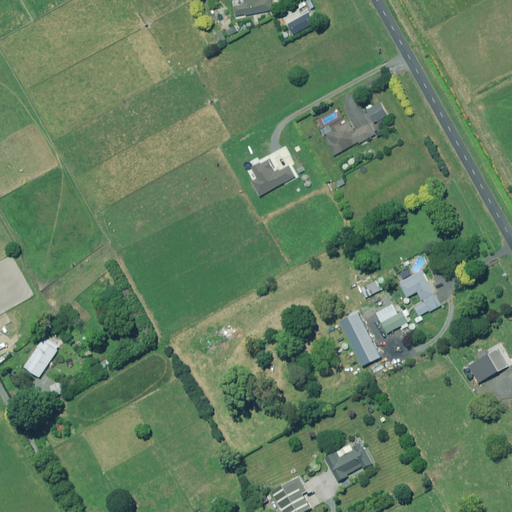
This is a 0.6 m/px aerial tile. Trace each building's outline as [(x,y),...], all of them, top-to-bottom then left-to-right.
[(245,0),(246,4),(236,6),(237,15),(246,14),(246,15),(274,10),(271,0),(245,0)] [(315,23),(309,13),(290,24),(296,34),(315,23)] [(254,25),(251,20),(241,25),(245,31),(254,25)] [(231,36),(239,31),(237,27),(229,32),(231,36)] [(227,39),(223,31),(218,33),(222,42),(227,39)] [(389,115),(382,102),(368,110),(376,122),(389,115)] [(343,125),(342,123),(333,128),(334,130),(328,134),(332,142),(329,144),(336,155),(359,142),(360,143),(377,134),(371,123),(356,131),(350,121),(343,125)] [(358,163),(354,156),(342,163),(346,170),(358,163)] [(297,176),(291,165),(282,171),(281,169),(275,172),(274,169),(275,168),(270,159),(253,168),(259,178),(253,181),(261,196),(297,176)] [(308,173),(302,177),(308,188),(315,185),(308,173)] [(344,178),(338,181),(339,184),(340,187),(347,183),(344,178)] [(0,316),(36,296),(14,256),(0,263),(0,316)] [(435,293),(425,274),(402,286),(409,297),(419,292),(424,302),(416,307),(420,316),(431,310),(432,312),(441,307),(434,293),(435,293)] [(383,289),(378,280),(374,282),(379,291),(383,289)] [(394,303),(378,312),(389,333),(403,326),(404,329),(410,325),(408,323),(410,322),(404,311),(399,314),(394,303)] [(382,357),(360,313),(343,322),(364,366),(382,357)] [(49,366),(51,367),(55,362),(53,361),(61,349),(59,348),(61,346),(47,337),(27,367),(42,377),(49,366)] [(511,364),(511,359),(501,341),(479,354),(482,359),(471,366),(481,383),(511,364)] [(418,361),(412,364),(417,372),(423,368),(418,361)] [(469,366),(463,370),(470,382),(476,378),(469,366)] [(68,391),(62,381),(58,383),(57,381),(54,383),(55,384),(52,386),(57,397),(68,391)] [(354,447),(352,444),(326,458),(339,482),(350,476),(349,474),(364,466),(365,469),(374,464),(362,443),(354,447)] [(322,468),(318,462),(307,469),(311,475),(322,468)] [(308,491),(300,477),(274,492),(285,511),(305,511),(313,508),(304,493),(308,491)]
